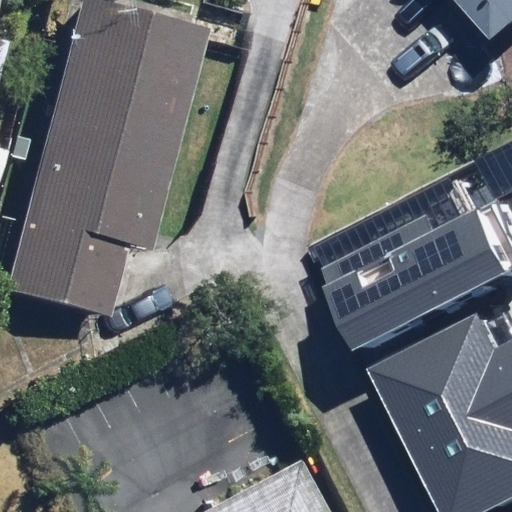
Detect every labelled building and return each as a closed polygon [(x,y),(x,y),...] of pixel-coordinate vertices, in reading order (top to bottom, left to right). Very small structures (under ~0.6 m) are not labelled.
[(511,0),(463,0),(506,44),(511,39),(511,0)] [(192,40),(61,7),(0,253),(0,299),(92,322),(111,249),(138,255),(192,40)] [(348,268),(382,329),(511,256),(511,188),(457,219),(452,210),(348,268)] [(511,304),(507,295),(396,353),(478,511),(481,511),(511,496),(511,304)] [(310,511),(289,471),(209,511),(310,511)]
